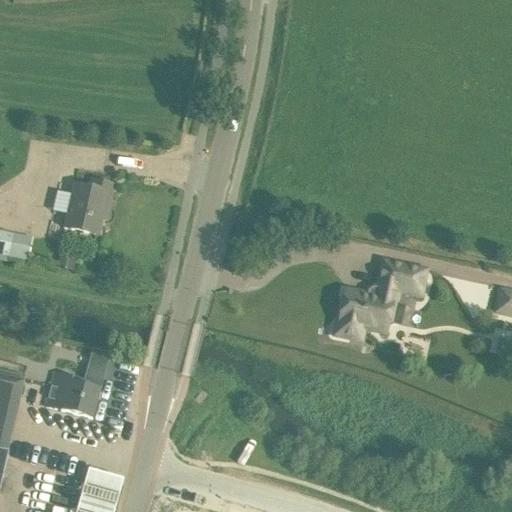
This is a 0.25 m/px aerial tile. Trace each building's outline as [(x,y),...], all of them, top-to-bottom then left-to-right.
[(98,238),(109,187),(90,183),(88,192),(71,188),(63,231),(98,238)] [(0,259),(9,261),(14,235),(0,232),(0,259)] [(61,253),(58,268),(72,271),(75,256),(61,253)] [(337,325),(334,337),(337,341),(348,343),(364,347),(367,334),(383,337),(386,325),(386,324),(390,325),(400,327),(405,307),(395,305),(397,296),(419,301),(425,275),(382,266),(375,298),(371,300),(347,295),(341,323),(337,325)] [(511,297),(501,294),(495,318),(511,322),(511,297)] [(53,375),(44,408),(92,421),(100,392),(99,392),(109,355),(92,351),(83,383),(82,383),(53,375)] [(22,384),(0,379),(0,489),(7,457),(5,456),(22,384)] [(115,511),(124,482),(88,471),(76,511),(115,511)]
